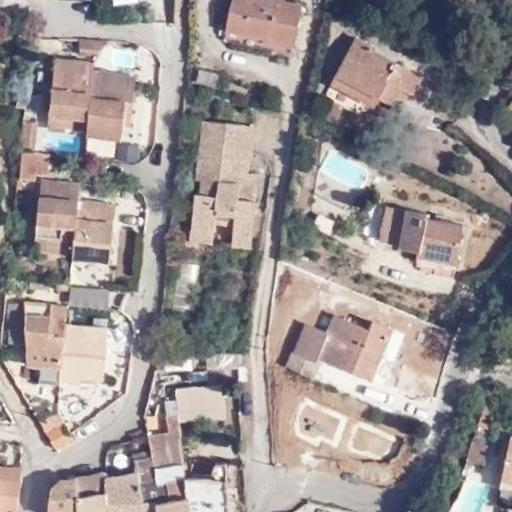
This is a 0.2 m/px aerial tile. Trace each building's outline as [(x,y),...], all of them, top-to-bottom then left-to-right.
[(231,0),(225,30),(295,45),(303,5),(285,1),(280,0),(231,0)] [(364,0),(361,6),(384,16),(389,4),(381,0),(364,0)] [(355,36),(335,74),(331,83),(375,106),(380,97),(395,106),(404,89),(413,94),(422,76),(374,51),(376,48),(355,36)] [(116,50),(108,43),(100,53),(109,60),(116,50)] [(94,72),(95,62),(58,58),(50,114),(88,119),(94,72)] [(87,130),(86,135),(123,139),(125,124),(128,99),(134,100),(136,77),(94,72),(88,119),(87,130)] [(130,124),(134,100),(128,99),(125,124),(130,124)] [(88,119),(50,114),(49,125),(87,130),(88,119)] [(246,156),(250,157),(254,126),(209,121),(207,132),(201,132),(199,150),(205,150),(203,162),(197,162),(194,180),(201,180),(199,194),(196,193),(190,242),(213,244),(217,209),(236,211),(232,247),(251,249),(256,210),(251,209),(252,200),(255,201),(258,173),(248,172),(243,172),(246,156)] [(51,155),(21,151),(19,178),(37,180),(38,172),(49,174),(51,155)] [(80,201),(82,184),(44,179),(36,248),(74,252),(80,201)] [(74,252),(74,258),(110,262),(116,211),(102,210),(103,203),(80,201),(74,252)] [(417,256),(457,263),(464,224),(426,217),(427,213),(387,206),(380,240),(399,244),(398,247),(418,251),(417,256)] [(36,253),(74,258),(74,252),(36,248),(36,253)] [(416,261),(456,268),(457,263),(417,256),(416,261)] [(179,264),(175,307),(192,309),(195,265),(179,264)] [(279,290),(300,299),(308,277),(285,267),(280,277),(282,278),(280,282),(282,283),(279,290)] [(291,297),(279,324),(298,332),(308,303),(291,297)] [(11,344),(27,344),(26,303),(9,304),(11,344)] [(66,324),(68,304),(53,303),(53,305),(52,315),(41,315),(42,305),(26,303),(27,344),(28,365),(39,367),(63,368),(66,324)] [(52,315),(53,305),(42,305),(41,315),(52,315)] [(368,328),(334,313),(327,332),(306,323),(294,351),(292,350),(286,365),(315,377),(321,363),(316,361),(318,356),(362,374),(368,363),(377,367),(394,328),(372,320),(368,328)] [(62,377),(62,381),(79,382),(80,377),(104,379),(106,354),(107,343),(108,328),(66,324),(63,368),(62,377)] [(239,352),(206,353),(207,365),(239,363),(239,352)] [(39,375),(62,377),(63,368),(39,367),(39,375)] [(179,414),(180,421),(222,417),(217,385),(176,388),(179,413),(179,414)] [(491,386),(476,428),(488,432),(501,389),(491,386)] [(58,411),(39,418),(46,430),(64,420),(58,411)] [(170,431),(149,436),(153,456),(158,483),(167,482),(171,498),(157,500),(157,511),(193,511),(187,476),(184,461),(180,421),(179,414),(166,416),(170,431)] [(511,434),(511,435),(501,479),(511,481),(511,434)] [(490,446),(471,441),(466,460),(485,465),(490,446)] [(106,489),(108,511),(157,511),(157,500),(171,498),(167,482),(158,483),(153,456),(134,460),(136,473),(107,477),(105,478),(106,489)] [(193,511),(229,511),(226,463),(215,463),(209,477),(187,476),(193,511)] [(0,466),(0,479),(23,481),(22,468),(0,466)] [(78,511),(78,494),(106,489),(105,478),(107,477),(106,472),(78,476),(61,480),(51,487),(48,504),(49,511),(78,511)] [(0,511),(17,511),(23,481),(0,479),(0,511)] [(108,511),(106,489),(78,494),(78,511),(108,511)]
